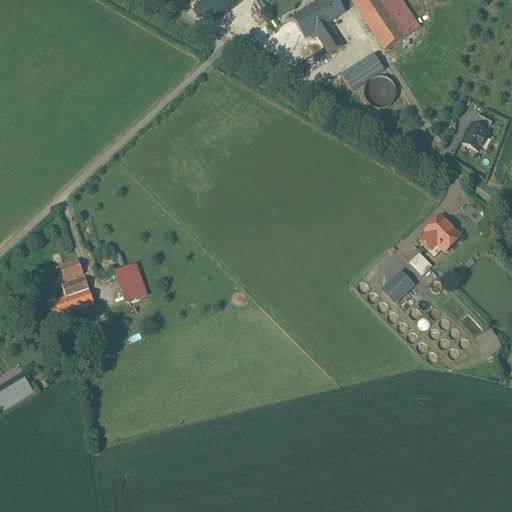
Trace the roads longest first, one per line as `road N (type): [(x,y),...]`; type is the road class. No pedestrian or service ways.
road 1 (unclassified): [(228,41),(442,165),(511,218)]
road 2 (unclassified): [(228,41),(0,251)]
